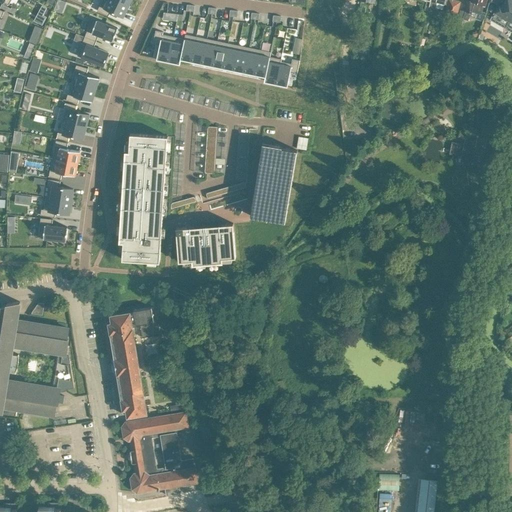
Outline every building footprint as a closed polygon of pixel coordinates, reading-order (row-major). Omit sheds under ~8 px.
[(118,0),(102,0),(98,10),(108,16),(111,10),(123,16),(129,5),(118,0)] [(430,0),(431,1),(436,2),(447,5),(445,12),(457,16),(458,11),(461,2),(454,0),(430,0)] [(460,9),(458,17),(464,19),(468,20),(469,16),(471,10),(482,14),(483,11),(484,6),(486,0),(465,0),(465,11),(460,9)] [(496,12),(491,19),(505,27),(511,31),(511,0),(505,0),(502,6),(500,5),(496,12)] [(2,3),(0,7),(15,13),(17,9),(12,6),(11,8),(2,3)] [(38,12),(34,20),(42,25),(47,16),(43,15),(38,12)] [(92,18),(85,36),(96,41),(98,35),(113,41),(118,28),(92,18)] [(35,25),(32,33),(40,36),(43,28),(35,25)] [(156,30),(153,43),(160,45),(157,58),(169,61),(174,36),(163,34),(163,32),(156,30)] [(174,36),(169,61),(180,63),(186,34),(185,34),(184,39),(174,36)] [(186,34),(180,63),(181,58),(192,60),(197,36),(186,34)] [(85,36),(78,55),(103,65),(104,62),(105,63),(108,56),(107,55),(108,52),(94,47),(96,41),(85,36)] [(197,36),(192,60),(202,63),(207,38),(197,36)] [(207,38),(202,63),(213,65),(218,41),(207,38)] [(218,41),(213,65),(223,67),(228,43),(218,41)] [(228,43),(223,67),(234,69),(239,45),(228,43)] [(239,45),(234,69),(244,71),(249,47),(239,45)] [(249,47),(244,71),(255,74),(260,49),(249,47)] [(260,49),(255,74),(265,76),(264,80),(265,81),(271,52),(260,49)] [(271,52),(265,81),(276,83),(281,59),(270,56),(271,52)] [(281,59),(276,83),(288,85),(290,72),(297,73),(300,60),(292,58),(292,63),(281,61),(282,59),(281,59)] [(77,65),(71,82),(96,89),(100,77),(87,74),(88,68),(77,65)] [(31,73),(27,87),(33,89),(35,83),(29,81),(32,73),(31,73)] [(68,94),(66,100),(78,103),(79,98),(93,101),(96,89),(71,82),(71,83),(74,83),(70,95),(68,94)] [(67,109),(63,121),(86,126),(89,114),(76,111),(77,105),(66,102),(64,108),(67,109)] [(58,132),(57,138),(68,141),(70,135),(83,138),(86,126),(63,121),(66,122),(63,133),(58,132)] [(208,126),(204,173),(215,173),(218,126),(208,126)] [(511,150),(507,149),(495,146),(497,137),(467,130),(466,131),(468,131),(467,137),(464,136),(461,133),(460,132),(458,136),(467,139),(462,161),(491,162),(491,165),(492,165),(494,150),(511,153),(511,150)] [(122,212),(120,241),(124,241),(123,251),(122,259),(148,260),(157,261),(160,261),(162,236),(162,227),(163,214),(164,205),(164,193),(165,183),(166,171),(166,162),(168,135),(130,133),(130,141),(129,151),(126,150),(125,159),(124,169),(124,181),(123,190),(122,202),(122,212)] [(299,136),(297,148),(298,148),(302,149),(307,150),(309,138),(300,137),(299,136)] [(56,140),(53,158),(78,163),(80,151),(67,148),(68,143),(56,140)] [(263,143),(250,215),(285,221),(297,150),(282,147),(282,146),(263,143)] [(11,150),(10,170),(16,171),(20,152),(11,150)] [(0,153),(0,154),(0,170),(8,171),(9,154),(0,153)] [(53,158),(49,176),(61,179),(62,173),(76,176),(78,163),(53,158)] [(462,171),(453,172),(454,183),(463,182),(462,171)] [(46,196),(46,197),(71,201),(73,189),(60,186),(61,181),(49,179),(48,185),(50,185),(48,197),(46,196)] [(246,181),(206,193),(208,199),(246,187),(246,181)] [(171,203),(171,209),(197,202),(195,196),(171,203)] [(42,209),(41,215),(55,217),(56,211),(70,213),(71,201),(46,197),(44,209),(42,209)] [(41,218),(39,238),(66,241),(68,227),(52,225),(53,219),(41,218)] [(183,227),(176,227),(177,227),(177,235),(179,261),(183,260),(193,260),(193,263),(196,263),(206,262),(210,262),(219,261),(223,261),(222,257),(232,257),(236,256),(233,223),(226,224),(227,228),(184,232),(183,227)] [(0,280),(15,277),(12,257),(0,259),(0,280)] [(327,276),(323,274),(320,275),(319,278),(320,280),(324,282),(327,282),(328,279),(327,276)] [(139,297),(139,299),(152,297),(150,283),(137,285),(137,287),(122,289),(123,299),(139,297)] [(63,353),(66,354),(69,339),(66,338),(68,328),(24,320),(17,319),(18,318),(17,318),(16,319),(14,319),(16,309),(19,310),(20,301),(7,303),(7,304),(6,307),(0,307),(0,409),(2,410),(1,413),(16,415),(17,408),(54,414),(55,403),(58,403),(60,388),(66,387),(66,389),(75,387),(70,358),(63,357),(63,353)] [(43,315),(44,308),(44,303),(39,302),(32,312),(32,313),(43,315)] [(112,323),(109,323),(109,325),(111,332),(111,333),(116,358),(112,359),(113,364),(114,369),(114,374),(118,374),(122,400),(122,401),(123,408),(124,409),(127,409),(128,416),(138,414),(147,413),(145,401),(133,330),(132,327),(137,326),(136,324),(140,324),(142,337),(160,334),(158,321),(171,318),(169,304),(134,310),(134,313),(130,313),(130,312),(111,315),(112,323)] [(195,462),(194,462),(194,457),(182,459),(178,433),(189,431),(186,412),(126,421),(122,426),(124,437),(129,440),(130,440),(132,450),(131,450),(130,451),(130,452),(132,462),(133,463),(134,463),(136,473),(134,473),(131,478),(133,489),(137,492),(165,487),(166,495),(178,493),(177,485),(198,482),(195,466),(196,466),(195,462)] [(60,511),(61,508),(57,508),(57,503),(48,503),(48,506),(39,507),(38,511),(17,511),(17,508),(14,508),(14,503),(4,504),(4,507),(0,506),(0,511),(60,511)]
